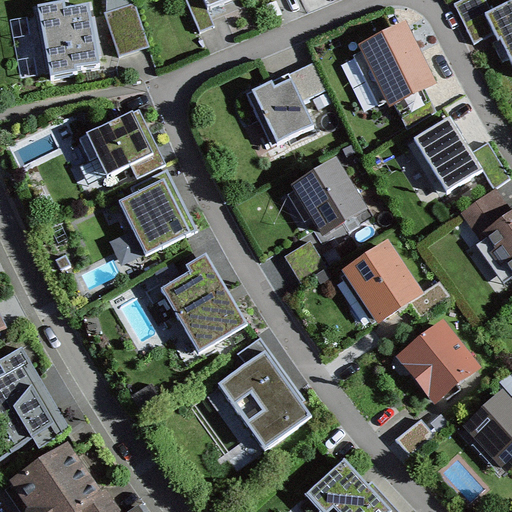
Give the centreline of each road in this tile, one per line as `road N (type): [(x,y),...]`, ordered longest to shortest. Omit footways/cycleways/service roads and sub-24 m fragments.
road 1 (residential): [(436,511),(320,374),(252,271),(177,114),(188,78),(379,0)]
road 2 (residential): [(180,511),(123,436),(0,215)]
road 3 (residential): [(435,0),(511,134)]
